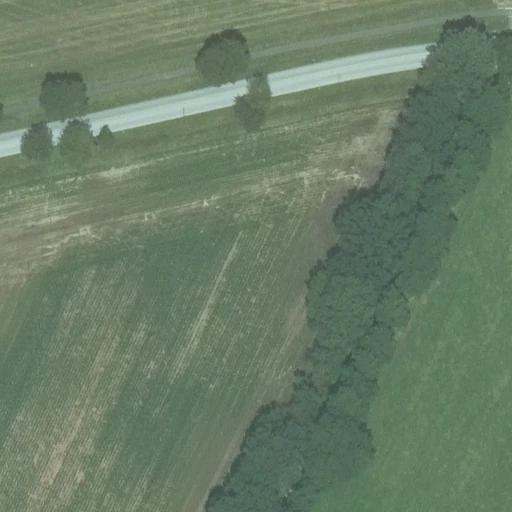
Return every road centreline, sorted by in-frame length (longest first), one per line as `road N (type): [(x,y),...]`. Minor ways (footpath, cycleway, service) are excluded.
road 1 (tertiary): [(511,49),(410,60),(0,152)]
road 2 (track): [(488,51),(484,83),(289,511)]
